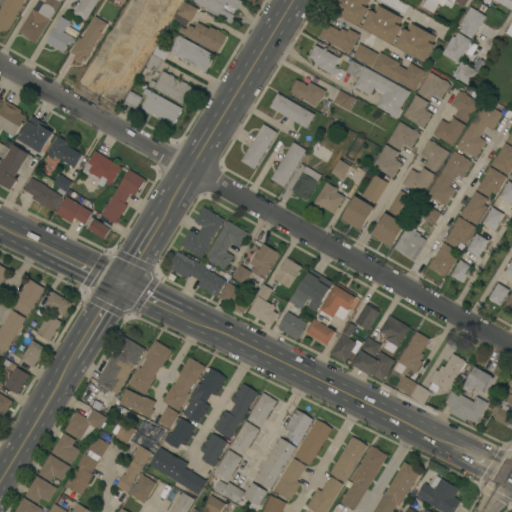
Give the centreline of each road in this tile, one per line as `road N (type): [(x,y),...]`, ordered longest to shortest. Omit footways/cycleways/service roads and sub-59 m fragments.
road 1 (residential): [(0,64),(511,345)]
road 2 (tertiary): [(181,312),(466,449)]
road 3 (tertiary): [(291,0),(159,219)]
road 4 (tertiary): [(73,357),(0,475)]
